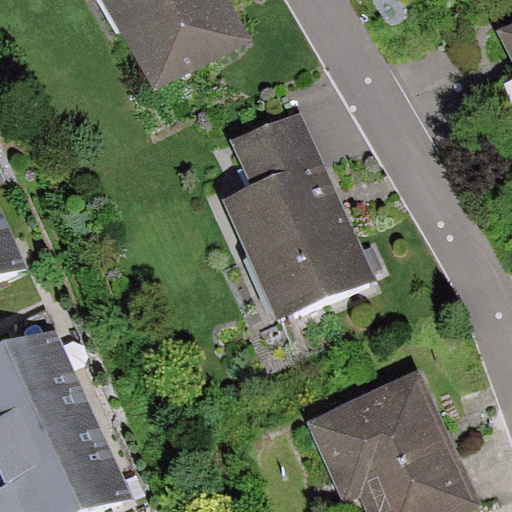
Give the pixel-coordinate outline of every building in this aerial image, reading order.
[(249,42),(225,0),(97,0),(151,96),(249,42)] [(511,29),(496,37),(511,70),(511,29)] [(375,280),(299,117),(233,148),(254,192),(222,207),(278,325),(375,280)] [(0,282),(27,270),(0,209),(0,282)] [(0,464),(95,422),(58,340),(0,365),(0,464)] [(480,511),(419,375),(305,425),(343,511),(348,511),(362,506),(364,511),(480,511)] [(104,511),(130,500),(95,422),(0,464),(0,481),(6,495),(0,497),(0,511),(104,511)]
